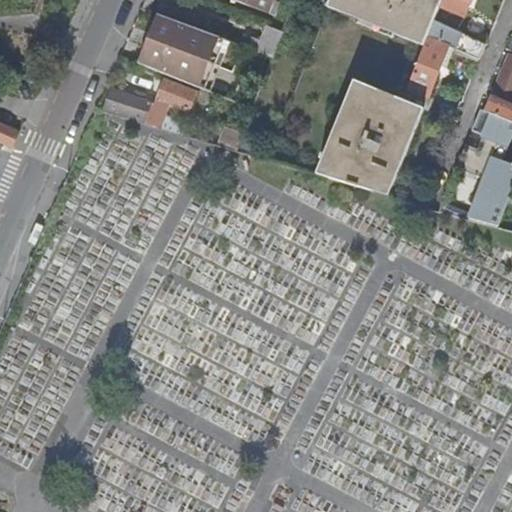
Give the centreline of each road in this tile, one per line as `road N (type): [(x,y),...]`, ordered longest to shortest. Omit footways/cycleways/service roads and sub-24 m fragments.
road 1 (unknown): [(100,357),(396,511)]
road 2 (residential): [(43,157),(112,0)]
road 3 (residential): [(511,11),(448,167)]
road 4 (residential): [(0,278),(43,157)]
